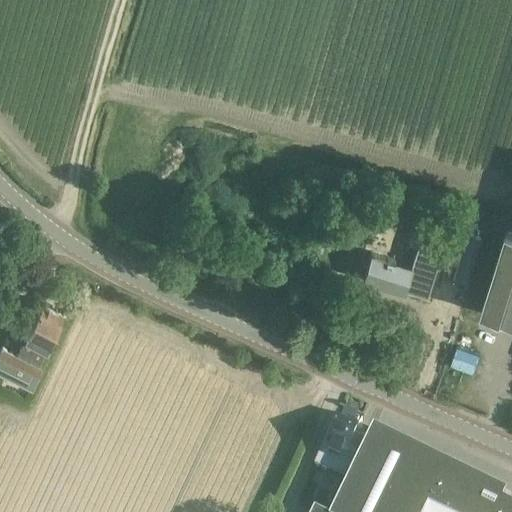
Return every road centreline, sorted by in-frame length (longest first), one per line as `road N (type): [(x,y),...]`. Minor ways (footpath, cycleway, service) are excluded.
road 1 (unclassified): [(511,449),(85,254),(0,185)]
road 2 (track): [(56,236),(119,0)]
